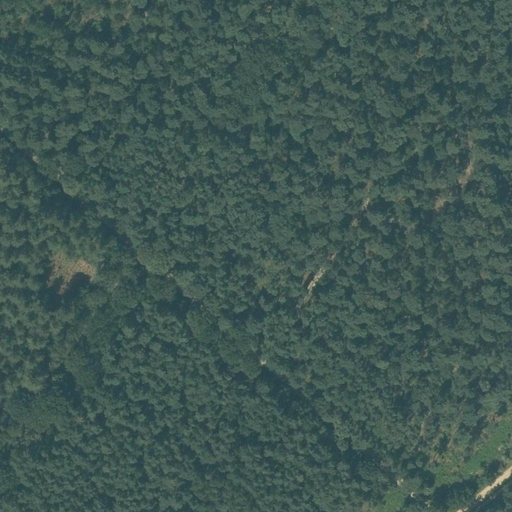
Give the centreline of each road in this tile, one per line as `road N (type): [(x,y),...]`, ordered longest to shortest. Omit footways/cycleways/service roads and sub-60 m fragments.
road 1 (track): [(434,511),(0,128)]
road 2 (track): [(291,0),(130,243)]
road 3 (track): [(0,452),(130,243)]
